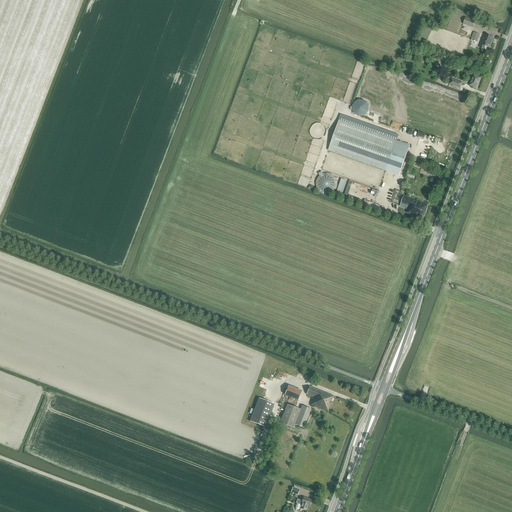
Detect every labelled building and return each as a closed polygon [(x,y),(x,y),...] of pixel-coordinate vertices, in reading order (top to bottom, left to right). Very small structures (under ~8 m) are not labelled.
[(473,28),(476,21),(466,18),(463,24),(473,28)] [(480,34),(474,32),(471,40),(477,42),(480,34)] [(485,35),(481,45),(480,48),(484,49),(485,46),(490,48),(494,38),(485,35)] [(481,78),(474,75),(470,86),(477,88),(481,78)] [(449,84),(453,86),(461,89),(463,83),(451,79),(449,84)] [(339,120),(329,149),(400,174),(410,145),(387,137),(388,133),(352,120),(351,125),(339,120)] [(317,179),(316,183),(316,187),(318,191),(322,194),(326,195),(330,195),(334,193),(336,189),(338,185),(337,181),(335,177),(332,174),(328,173),(323,174),(320,176),(317,179)] [(346,181),(342,179),(335,196),(340,198),(346,181)] [(404,196),(400,206),(408,209),(407,213),(423,219),(428,206),(404,196)] [(288,385),(283,399),(297,404),(302,390),(288,385)] [(327,412),(333,396),(309,387),(306,394),(314,397),(312,401),(313,401),(311,405),(327,412)] [(265,427),(274,404),(259,398),(250,422),(265,427)] [(302,405),(300,409),(287,404),(279,423),(293,428),(295,424),(304,428),(312,409),(302,405)] [(312,500),(304,497),(302,501),(297,499),(296,503),(297,504),(296,508),(296,510),(298,510),(299,510),(300,508),(306,511),(308,506),(310,506),(310,505),(311,505),(312,503),(311,503),(312,500)]
